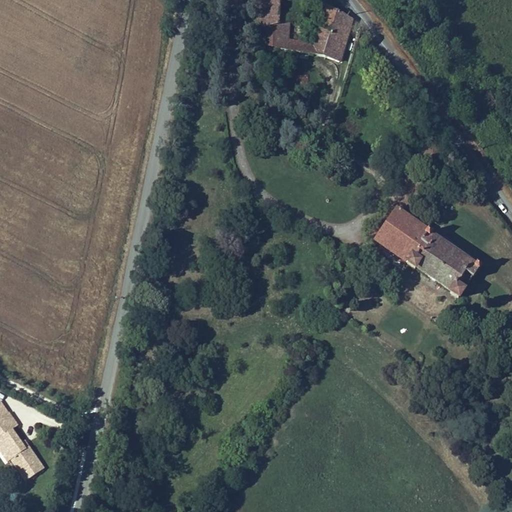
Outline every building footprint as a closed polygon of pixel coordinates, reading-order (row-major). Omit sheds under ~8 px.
[(260,0),(259,29),(280,26),(280,14),(281,0),(260,0)] [(341,65),(356,22),(339,12),(332,33),(317,27),(312,44),(290,40),(294,14),(280,14),(280,26),(259,29),(262,48),(324,58),(341,65)] [(443,156),(431,142),(417,164),(432,173),(443,156)] [(456,303),(478,268),(394,214),(374,246),(406,266),(404,269),(416,277),(419,271),(451,291),(447,297),(456,303)] [(1,420),(0,420),(0,468),(1,469),(4,467),(19,488),(37,475),(19,450),(16,453),(14,450),(5,437),(10,433),(1,420)]
